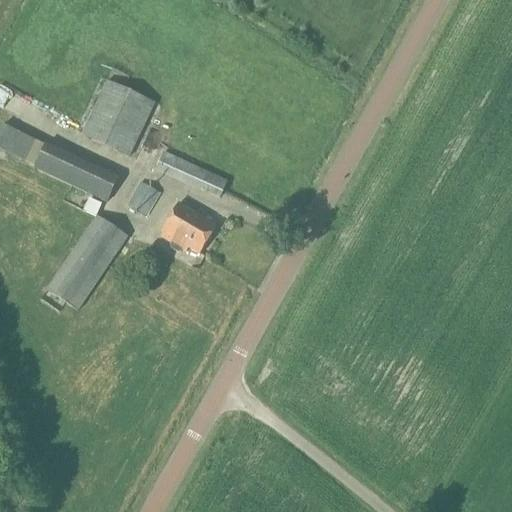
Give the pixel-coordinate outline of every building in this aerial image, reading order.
[(128,158),(153,104),(107,84),(83,137),(128,158)] [(0,150),(108,201),(117,181),(3,127),(0,132),(0,150)] [(222,197),(228,184),(164,155),(158,168),(222,197)] [(137,187),(127,210),(143,217),(153,193),(137,187)] [(89,201),(85,211),(96,216),(100,205),(89,201)] [(199,256),(215,226),(178,205),(161,235),(162,235),(160,239),(185,254),(187,250),(199,256)] [(77,313),(128,240),(97,218),(46,292),(77,313)]
